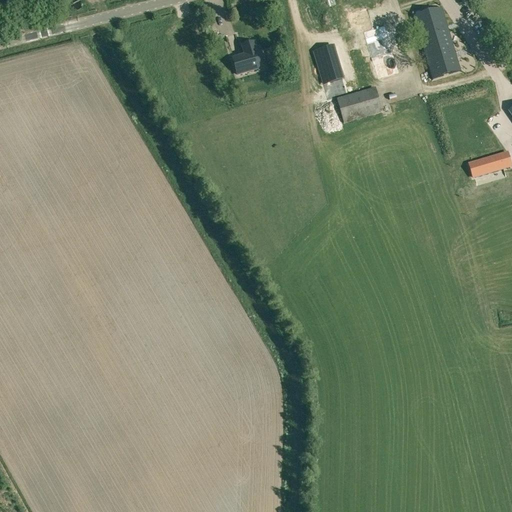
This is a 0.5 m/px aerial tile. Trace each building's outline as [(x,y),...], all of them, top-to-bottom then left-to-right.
[(463,69),(445,7),(419,15),(437,76),(463,69)] [(371,29),(363,31),(377,79),(398,73),(389,40),(400,37),(397,25),(385,28),(384,26),(371,29)] [(260,51),(257,52),(254,43),(246,45),(249,54),(233,59),(237,75),(264,67),(260,51)] [(332,47),(315,53),(324,84),(342,79),(332,47)] [(452,147),(486,137),(470,76),(459,79),(463,95),(457,96),(460,106),(458,107),(464,128),(448,132),(452,147)] [(366,125),(384,120),(375,88),(336,100),(344,124),(364,118),(366,125)] [(502,155),(463,166),(467,179),(506,167),(502,155)]
